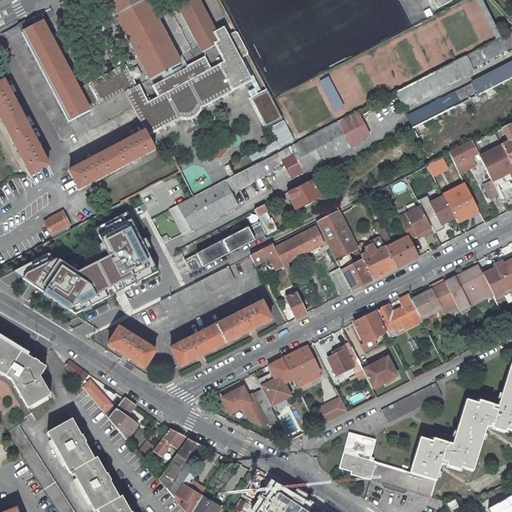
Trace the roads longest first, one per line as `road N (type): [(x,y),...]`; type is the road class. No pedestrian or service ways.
road 1 (residential): [(68,346),(417,165)]
road 2 (residential): [(511,228),(167,406)]
road 3 (tertiary): [(349,511),(293,471),(167,406)]
road 4 (unknown): [(284,326),(262,289),(173,325),(158,336),(167,385)]
